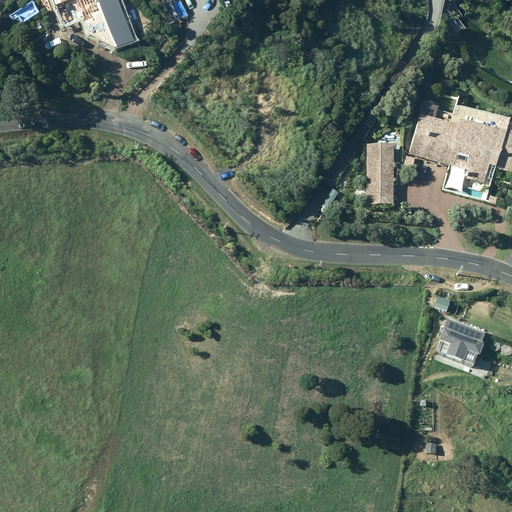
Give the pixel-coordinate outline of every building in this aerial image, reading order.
[(54,0),(62,22),(81,15),(87,31),(98,27),(101,34),(107,32),(109,37),(118,33),(127,16),(120,0),(54,0)] [(13,29),(8,22),(0,26),(5,34),(13,29)] [(253,103),(251,117),(294,129),(302,101),(262,90),(270,59),(229,47),(217,93),(253,103)] [(418,113),(408,154),(466,169),(464,178),(483,182),(488,163),(495,164),(494,167),(511,171),(511,129),(505,128),(504,130),(458,119),(457,122),(418,113)] [(288,140),(281,170),(270,167),(266,183),(277,186),(304,193),(316,147),(288,140)] [(365,143),(366,204),(392,204),(392,143),(365,143)] [(326,210),(338,192),(332,188),(320,206),(326,210)] [(487,202),(495,204),(497,196),(489,195),(487,202)] [(450,303),(436,300),(433,312),(446,316),(450,303)] [(488,335),(445,318),(434,347),(447,352),(443,361),(461,368),(465,357),(478,362),(488,335)]
